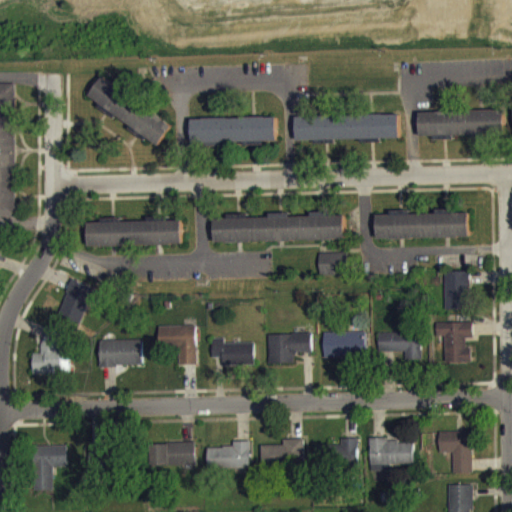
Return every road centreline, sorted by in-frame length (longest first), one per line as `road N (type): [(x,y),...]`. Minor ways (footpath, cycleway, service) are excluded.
road 1 (residential): [(0,394),(508,393)]
road 2 (residential): [(53,183),(511,171)]
road 3 (residential): [(508,172),(510,511)]
road 4 (residential): [(53,79),(49,242),(1,328),(0,394)]
